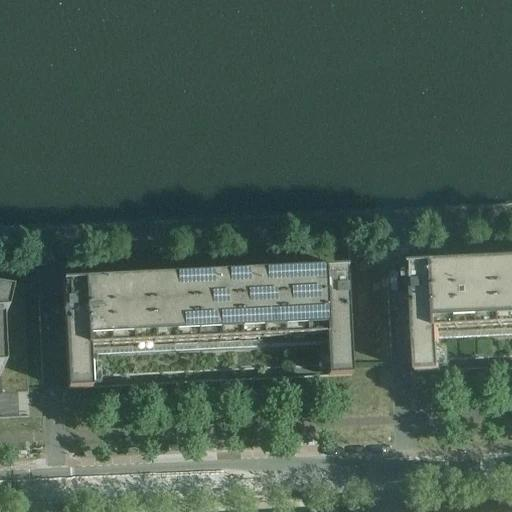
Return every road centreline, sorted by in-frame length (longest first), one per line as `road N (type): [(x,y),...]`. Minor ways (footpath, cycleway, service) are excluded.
road 1 (residential): [(375,462),(0,479)]
road 2 (residential): [(40,496),(376,481)]
road 3 (residential): [(511,459),(375,462)]
road 4 (residential): [(376,481),(511,473)]
